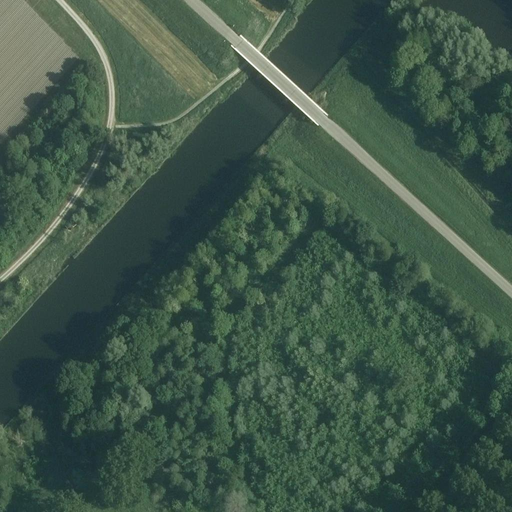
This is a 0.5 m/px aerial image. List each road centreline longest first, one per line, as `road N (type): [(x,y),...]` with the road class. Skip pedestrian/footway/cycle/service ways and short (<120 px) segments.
road 1 (unclassified): [(511,292),(190,0)]
road 2 (track): [(59,0),(100,48),(110,80),(108,129),(59,219),(0,282)]
